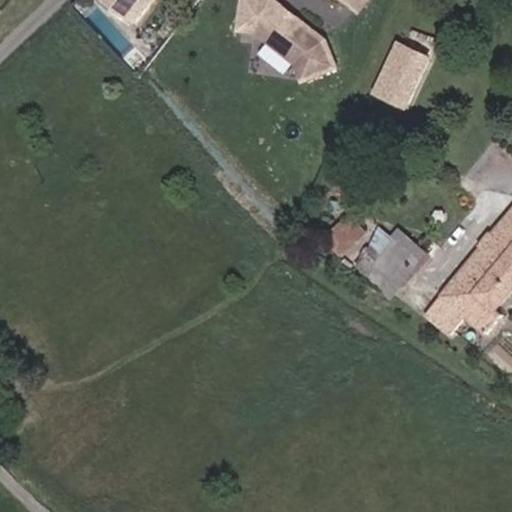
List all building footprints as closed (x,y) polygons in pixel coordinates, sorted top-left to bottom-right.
[(101,0),(122,17),(116,25),(128,35),(154,0),(101,0)] [(246,0),(242,33),(261,36),(299,65),(307,84),(341,70),(330,42),(301,20),(292,19),(284,13),(287,9),(275,0),(246,0)] [(372,0),(346,0),(363,13),(372,0)] [(388,152),(411,104),(382,90),(359,138),(388,152)] [(353,214),(329,235),(347,255),(371,234),(353,214)] [(511,214),(470,270),(430,324),(457,345),(473,324),(489,337),(503,319),(497,314),(511,293),(511,214)] [(382,222),(358,272),(407,296),(432,246),(382,222)]
